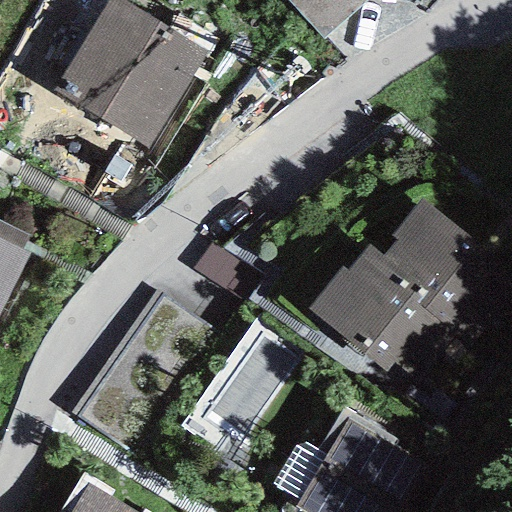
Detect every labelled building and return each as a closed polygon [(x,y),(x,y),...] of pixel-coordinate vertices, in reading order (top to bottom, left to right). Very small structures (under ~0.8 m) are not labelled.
[(207,53),(120,0),(106,0),(51,89),(148,148),(207,53)] [(365,0),(286,0),(322,40),(365,0)] [(394,239),(382,255),(498,341),(511,322),(511,266),(420,198),(391,237),(394,239)] [(0,239),(19,249),(28,236),(0,221),(0,239)] [(0,239),(0,310),(29,254),(19,249),(0,239)] [(339,266),(306,312),(388,371),(393,364),(451,405),(498,341),(382,255),(365,244),(346,271),(339,266)] [(156,289),(70,413),(127,452),(213,328),(156,289)] [(196,407),(244,436),(302,341),(253,312),(196,407)] [(414,511),(441,468),(341,408),(340,411),(284,504),(292,508),(297,511),(414,511)] [(132,511),(87,485),(70,511),(132,511)]
